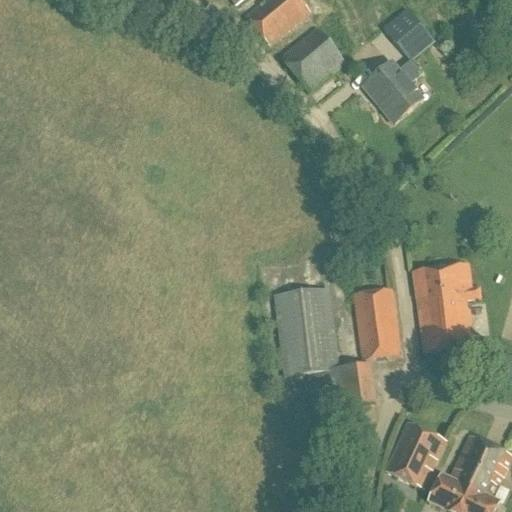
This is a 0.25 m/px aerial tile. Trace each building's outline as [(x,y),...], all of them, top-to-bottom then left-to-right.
[(270,49),(310,16),(296,0),(271,0),(247,21),(270,49)] [(411,65),(411,64),(433,46),(408,15),(385,34),(411,65)] [(318,32),(281,63),(309,97),(346,66),(318,32)] [(392,68),(364,91),(395,128),(423,105),(410,89),(423,78),(411,64),(398,75),(392,68)] [(472,293),(469,269),(413,277),(424,357),(474,351),(468,304),(481,302),(480,292),(472,293)] [(338,373),(329,294),(275,301),(285,381),(309,378),(313,415),(376,408),(370,369),(338,373)] [(362,365),(401,360),(392,295),(354,300),(362,365)] [(511,389),(511,360),(490,354),(482,382),(511,389)] [(423,493),(446,444),(409,426),(386,475),(423,493)] [(499,491),(511,463),(511,459),(470,440),(450,483),(442,480),(429,507),(439,511),(497,511),(500,507),(494,504),(500,492),(499,491)]
